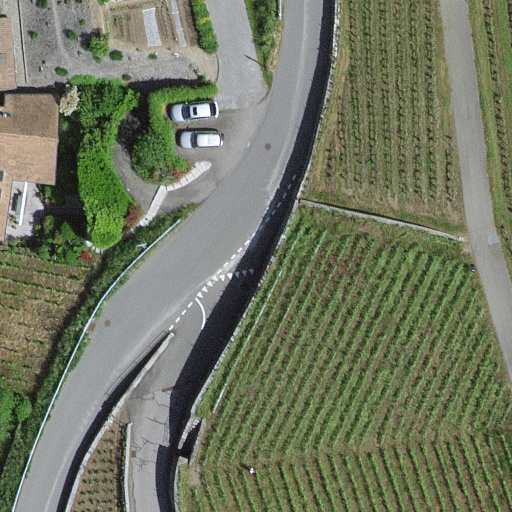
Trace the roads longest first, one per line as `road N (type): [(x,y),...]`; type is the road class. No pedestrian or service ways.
road 1 (track): [(511,346),(476,194),(454,0)]
road 2 (tertiary): [(310,0),(287,135),(263,177),(187,262)]
road 3 (tertiary): [(187,262),(97,380),(41,511)]
road 4 (residential): [(187,262),(209,298),(206,323),(160,427),(151,511)]
